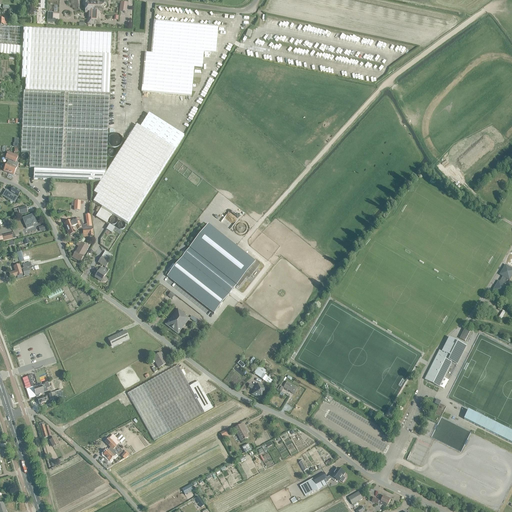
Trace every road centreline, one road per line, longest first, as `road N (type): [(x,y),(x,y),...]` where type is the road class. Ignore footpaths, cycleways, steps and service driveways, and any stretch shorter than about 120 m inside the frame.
road 1 (unclassified): [(0,179),(39,203),(69,265),(87,282),(233,393),(307,428),(375,479)]
road 2 (track): [(493,3),(382,83),(242,242)]
road 3 (unclassified): [(139,511),(50,423),(30,411),(9,416)]
